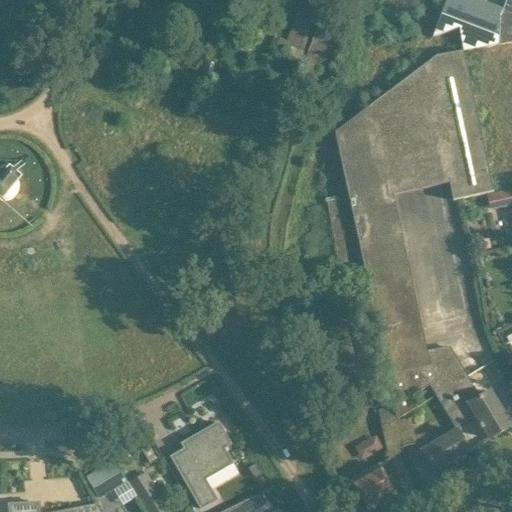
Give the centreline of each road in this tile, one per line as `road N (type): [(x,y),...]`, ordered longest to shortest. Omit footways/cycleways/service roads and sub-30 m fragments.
road 1 (track): [(311,511),(243,400),(38,119)]
road 2 (residential): [(179,398),(81,432),(0,437)]
road 3 (track): [(38,119),(107,0)]
